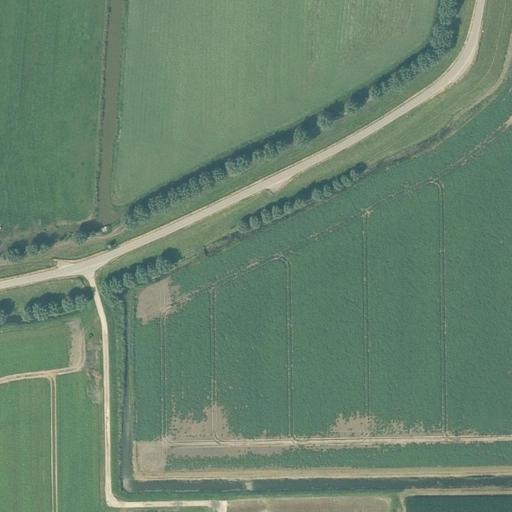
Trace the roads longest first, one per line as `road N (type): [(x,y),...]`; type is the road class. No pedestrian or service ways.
road 1 (unclassified): [(480,0),(465,60),(399,113),(107,257),(0,285)]
road 2 (track): [(18,264),(35,252),(123,230),(401,84),(443,48),(453,0)]
road 3 (track): [(86,265),(104,327),(109,502),(223,503),(224,511)]
road 4 (track): [(288,172),(254,206),(193,245)]
